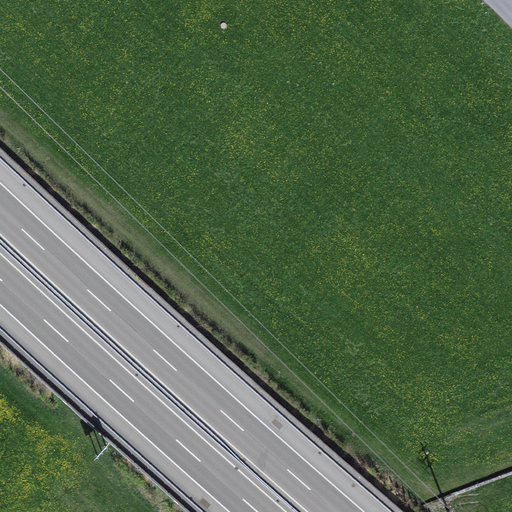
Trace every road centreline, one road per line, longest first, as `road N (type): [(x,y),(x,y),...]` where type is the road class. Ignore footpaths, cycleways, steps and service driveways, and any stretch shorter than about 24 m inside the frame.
road 1 (motorway): [(337,511),(0,206)]
road 2 (motorway): [(0,280),(256,511)]
